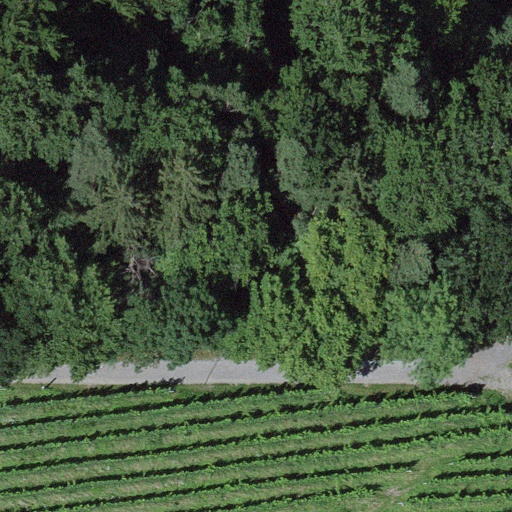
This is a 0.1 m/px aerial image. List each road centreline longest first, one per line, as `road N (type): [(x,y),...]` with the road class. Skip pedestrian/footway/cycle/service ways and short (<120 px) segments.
road 1 (track): [(511,361),(484,369),(0,361)]
road 2 (track): [(372,0),(511,46)]
